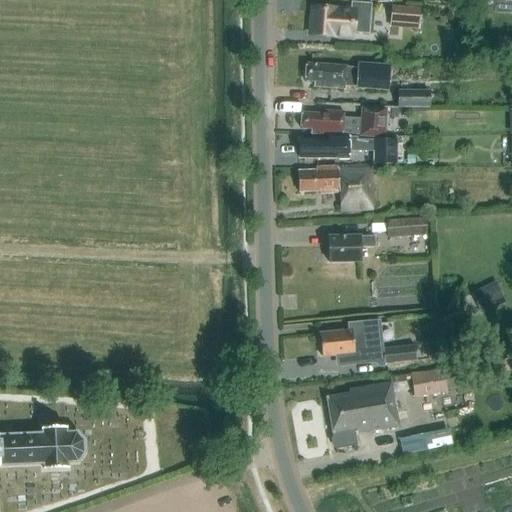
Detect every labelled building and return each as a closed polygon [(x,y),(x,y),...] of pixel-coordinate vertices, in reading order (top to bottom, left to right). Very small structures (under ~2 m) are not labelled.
[(511,0),(495,0),(495,11),(511,10),(511,0)] [(351,10),(314,8),(313,22),(311,25),(312,30),(312,36),(348,38),(348,30),(368,31),(369,4),(351,3),(351,10)] [(421,9),(391,6),(389,28),(419,30),(421,9)] [(357,87),(389,90),(390,67),(359,65),(359,69),(347,68),(347,67),(307,64),(306,82),(315,83),(315,87),(345,89),(346,85),(357,86),(357,87)] [(511,67),(501,67),(500,74),(505,81),(511,80),(511,67)] [(400,91),(399,107),(429,109),(430,93),(400,91)] [(359,118),(355,118),(341,118),(341,112),(320,110),(320,113),(300,113),(299,129),(310,129),(309,134),(341,135),(341,134),(359,135),(383,136),(384,108),(360,108),(359,118)] [(329,137),(329,141),(299,140),(299,155),(306,155),(306,158),(331,158),(331,156),(348,156),(348,151),(374,151),(374,164),(396,164),(396,140),(357,140),(357,137),(329,137)] [(298,172),(299,192),(319,190),(319,194),(339,193),(341,212),(372,209),(370,165),(337,166),(337,167),(315,168),(315,171),(298,172)] [(387,222),(388,239),(426,236),(425,220),(387,222)] [(328,237),(329,263),(360,262),(360,248),(374,248),(374,237),(360,238),(360,237),(328,237)] [(505,303),(495,282),(478,290),(488,311),(505,303)] [(350,331),(319,334),(321,358),(337,356),(338,364),(375,360),(379,364),(384,364),(383,350),(377,350),(375,325),(379,325),(379,323),(350,326),(350,331)] [(452,341),(427,344),(429,360),(454,357),(452,341)] [(414,346),(383,350),(384,364),(416,361),(414,346)] [(443,369),(446,389),(461,387),(458,366),(443,369)] [(410,374),(414,397),(447,392),(446,389),(443,369),(410,374)] [(331,435),(332,435),(332,437),(330,439),(331,445),(334,447),(334,450),(356,446),(354,434),(399,427),(392,382),(348,389),(349,394),(325,398),(331,435)] [(43,436),(0,437),(0,465),(42,464),(42,471),(66,470),(66,464),(79,463),(85,455),(85,444),(76,436),(66,436),(66,431),(43,432),(43,436)]
